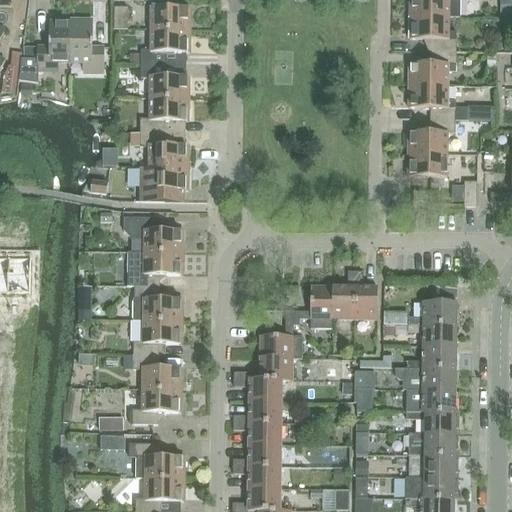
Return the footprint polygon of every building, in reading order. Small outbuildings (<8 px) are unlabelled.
[(409,0),(409,19),(449,19),(459,19),(459,0),(409,0)] [(113,31),(128,31),(128,9),(114,9),(113,31)] [(151,9),(150,31),(190,32),(190,10),(151,9)] [(456,54),(456,41),(456,33),(449,33),(449,19),(409,19),(409,41),(431,42),(431,53),(456,54)] [(58,65),(70,65),(71,21),(70,21),(70,24),(50,24),(49,49),(37,48),(37,73),(58,73),(58,65)] [(71,21),(70,65),(83,65),(83,73),(104,73),(104,49),(92,49),(92,22),(91,22),(91,24),(72,24),(72,21),(71,21)] [(141,52),(141,66),(166,66),(166,54),(190,55),(190,32),(150,31),(150,52),(141,52)] [(37,61),(37,49),(24,49),(24,60),(37,61)] [(448,88),(448,74),(456,74),(456,54),(431,53),(431,65),(409,65),(408,88),(448,88)] [(150,80),(150,101),(189,101),(190,79),(166,79),(166,66),(141,66),(141,80),(150,80)] [(430,122),(455,123),(467,123),(468,110),(456,110),(456,102),(448,102),(448,88),(408,88),(408,110),(430,110),(430,122)] [(140,121),(140,135),(165,135),(165,123),(189,124),(189,101),(150,101),(149,121),(140,121)] [(481,123),(494,123),(494,108),(481,108),(481,123)] [(455,135),(455,123),(430,122),(430,134),(408,134),(407,156),(447,157),(447,135),(455,135)] [(149,149),(149,169),(188,170),(189,148),(165,147),(165,135),(140,135),(140,149),(149,149)] [(447,157),(407,156),(407,179),(447,179),(447,157)] [(188,170),(149,169),(139,169),(139,204),(184,205),(184,192),(188,192),(188,170)] [(464,209),(477,209),(477,184),(464,184),(464,209)] [(462,201),(462,187),(449,187),(450,202),(462,201)] [(413,209),(416,209),(427,209),(427,194),(414,194),(413,209)] [(490,204),(511,204),(511,195),(490,195),(490,204)] [(29,217),(15,217),(15,226),(29,226),(29,217)] [(132,242),(144,242),(144,255),(184,255),(184,233),(160,232),(160,220),(123,220),(123,233),(132,242)] [(144,255),(128,255),(127,289),(134,289),(159,289),(159,277),(183,278),(184,255),(144,255)] [(0,260),(0,296),(7,297),(8,261),(0,260)] [(8,261),(7,297),(30,298),(30,297),(31,297),(31,261),(8,261)] [(332,322),(333,322),(355,322),(355,274),(348,274),(347,289),(333,289),(332,322)] [(362,274),(355,274),(355,322),(377,322),(377,290),(362,290),(362,274)] [(456,287),(433,287),(433,299),(456,299),(456,287)] [(159,289),(134,289),(134,323),(143,323),(183,324),(183,302),(159,301),(159,289)] [(333,331),(333,322),(332,322),(333,289),(311,289),(310,314),(285,314),(285,321),(299,321),(310,321),(310,331),(333,331)] [(408,320),(407,327),(456,328),(456,305),(433,305),(423,305),(423,320),(408,320)] [(79,309),(78,323),(79,323),(91,323),(91,309),(79,309)] [(299,321),(285,321),(285,339),(260,338),(260,361),(292,362),(302,362),(302,339),(293,338),(293,328),(299,328),(299,321)] [(133,344),(133,358),(158,358),(158,346),(182,346),(183,324),(143,323),(143,344),(133,344)] [(407,327),(407,334),(423,335),(423,349),(456,350),(456,328),(407,327)] [(407,364),(407,371),(456,371),(456,350),(423,349),(423,364),(407,364)] [(142,372),(142,392),(182,393),(182,370),(158,370),(158,358),(133,358),(133,372),(142,372)] [(234,375),(234,382),(282,383),(292,383),(292,362),(260,361),(260,375),(234,375)] [(394,371),(394,374),(395,377),(396,379),(399,381),(402,382),(407,382),(407,393),(422,393),(455,393),(456,371),(407,371),(395,371),(394,371)] [(374,374),(356,374),(356,391),(374,392),(374,374)] [(249,390),(249,404),(282,404),(282,383),(234,382),(233,389),(249,390)] [(182,393),(142,392),(142,413),(132,412),(132,427),(157,427),(158,415),(181,415),(182,393)] [(406,407),(406,414),(455,415),(455,414),(455,393),(422,393),(407,393),(406,407)] [(233,418),(233,426),(281,424),(282,404),(249,404),(249,418),(233,418)] [(406,414),(406,422),(425,422),(425,436),(458,437),(459,415),(459,414),(455,414),(455,415),(406,414)] [(248,433),(248,448),(281,447),(281,424),(233,426),(233,433),(248,433)] [(409,451),(409,458),(458,459),(458,437),(425,436),(409,436),(409,451)] [(129,446),(129,460),(136,460),(136,481),(145,481),(184,481),(185,459),(161,459),(161,447),(129,446)] [(233,462),(233,469),(281,470),(281,447),(248,448),(248,462),(233,462)] [(409,465),(409,480),(425,480),(458,480),(458,459),(409,458),(409,465)] [(248,477),(248,491),(280,491),(281,470),(233,469),(232,476),(248,477)] [(356,500),(367,500),(367,478),(356,478),(356,500)] [(405,494),(405,502),(454,502),(454,503),(457,503),(457,502),(458,480),(425,480),(409,480),(405,480),(405,494)] [(111,497),(137,498),(138,482),(112,481),(111,497)] [(135,501),(135,511),(160,511),(160,504),(184,504),(184,481),(145,481),(145,501),(135,501)] [(232,506),(232,511),(280,511),(280,491),(248,491),(248,506),(232,506)] [(405,502),(405,509),(421,509),(420,511),(453,511),(454,503),(454,502),(405,502)]
